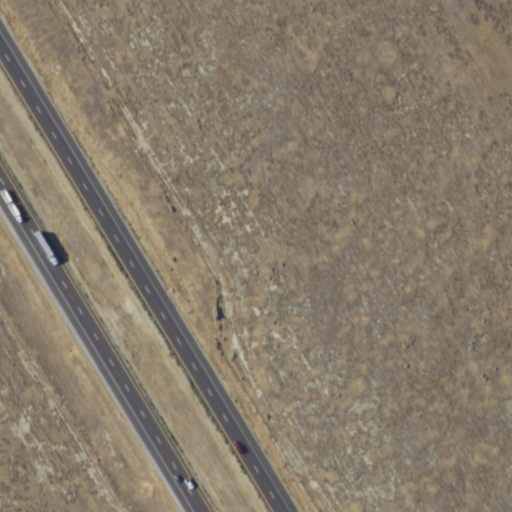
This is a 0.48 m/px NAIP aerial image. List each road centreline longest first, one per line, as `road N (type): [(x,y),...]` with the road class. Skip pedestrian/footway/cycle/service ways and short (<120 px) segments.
road 1 (motorway): [(283,511),(0,44)]
road 2 (motorway): [(0,166),(208,511)]
